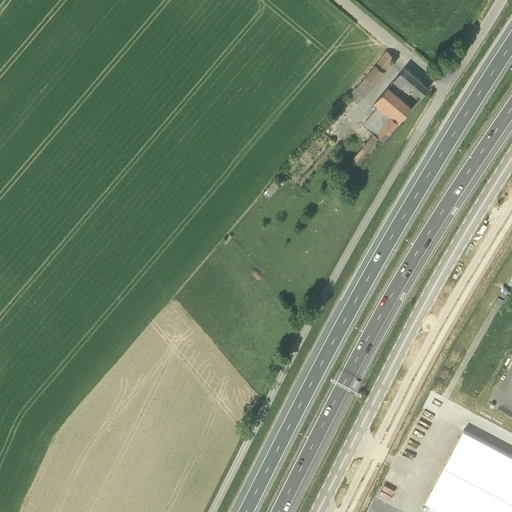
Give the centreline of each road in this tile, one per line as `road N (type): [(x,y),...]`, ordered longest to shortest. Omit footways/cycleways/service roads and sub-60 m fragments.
road 1 (motorway): [(511,43),(368,275),(246,511)]
road 2 (unclassified): [(210,511),(446,86)]
road 3 (motorway): [(282,511),(396,292),(511,112)]
road 4 (tertiary): [(317,511),(414,322),(511,158)]
road 5 (unclassified): [(446,86),(340,0)]
